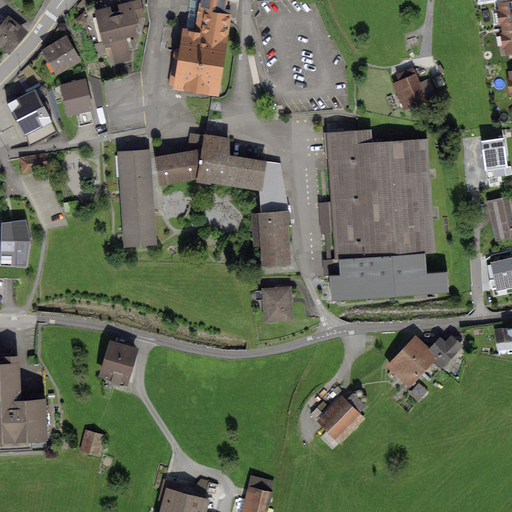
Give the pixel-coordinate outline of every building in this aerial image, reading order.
[(140,0),(138,0),(95,10),(105,49),(112,47),(116,65),(131,61),(126,39),(141,36),(137,19),(145,17),(140,0)] [(187,0),(174,87),(220,94),(231,21),(223,20),(226,0),(187,0)] [(511,5),(498,8),(508,58),(511,57),(511,5)] [(0,26),(0,47),(9,55),(29,32),(9,15),(0,26)] [(45,55),(56,75),(79,62),(68,42),(45,55)] [(399,86),(395,89),(406,114),(426,106),(423,100),(434,96),(429,84),(420,88),(414,74),(397,81),(399,86)] [(94,110),(88,85),(62,92),(68,116),(94,110)] [(24,136),(52,122),(36,88),(7,103),(24,136)] [(374,134),(328,137),(336,301),(451,295),(450,274),(427,275),(426,255),(434,254),(429,141),(374,143),(374,134)] [(161,185),(195,179),(261,191),(265,165),(226,158),(228,142),(202,138),(199,154),(157,161),(161,185)] [(503,138),(482,140),(483,151),(485,169),(507,167),(503,138)] [(49,171),(47,153),(19,157),(21,174),(49,171)] [(126,246),(156,244),(150,153),(121,155),(126,246)] [(511,195),(491,200),(494,218),(499,239),(511,236),(511,195)] [(261,266),(290,266),(289,215),(259,216),(261,266)] [(26,225),(0,224),(0,264),(25,265),(26,225)] [(488,272),(492,289),(511,284),(511,263),(511,259),(506,260),(493,263),(494,271),(488,272)] [(264,293),(265,324),(290,322),(289,291),(264,293)] [(511,331),(497,333),(500,355),(511,353),(511,331)] [(443,340),(429,354),(436,360),(444,368),(463,349),(453,339),(448,345),(443,340)] [(429,354),(416,341),(389,368),(408,387),(436,360),(429,354)] [(136,352),(109,344),(100,375),(127,383),(136,352)] [(0,446),(52,444),(48,401),(21,401),(20,364),(0,364),(0,446)] [(322,437),(332,448),(363,418),(353,407),(322,437)] [(102,458),(107,438),(89,433),(84,453),(102,458)] [(266,511),(274,481),(251,476),(241,511),(266,511)] [(162,511),(202,511),(206,502),(168,491),(162,511)]
